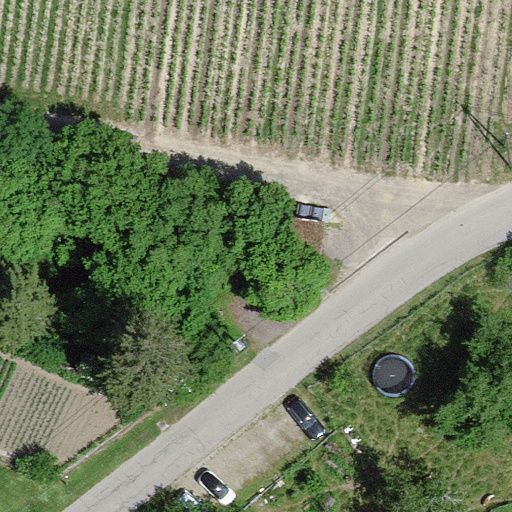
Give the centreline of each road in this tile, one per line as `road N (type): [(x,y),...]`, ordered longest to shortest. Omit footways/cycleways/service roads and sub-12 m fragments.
road 1 (track): [(0,122),(511,211)]
road 2 (unclassified): [(511,214),(466,235),(344,319),(97,511)]
